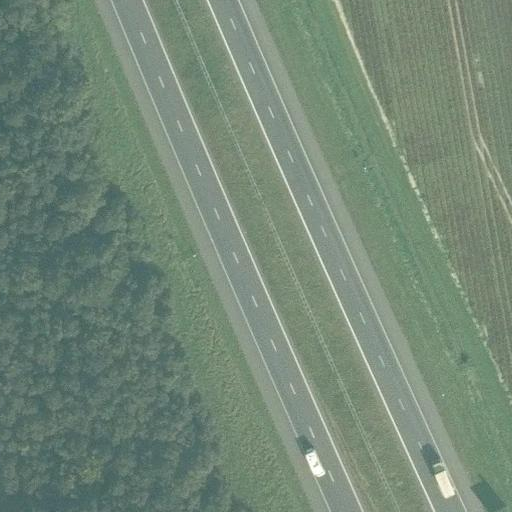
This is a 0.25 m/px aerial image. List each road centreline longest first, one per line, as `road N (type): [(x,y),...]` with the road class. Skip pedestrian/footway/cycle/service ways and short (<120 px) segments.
road 1 (motorway): [(452,511),(224,0)]
road 2 (motorway): [(128,0),(348,511)]
